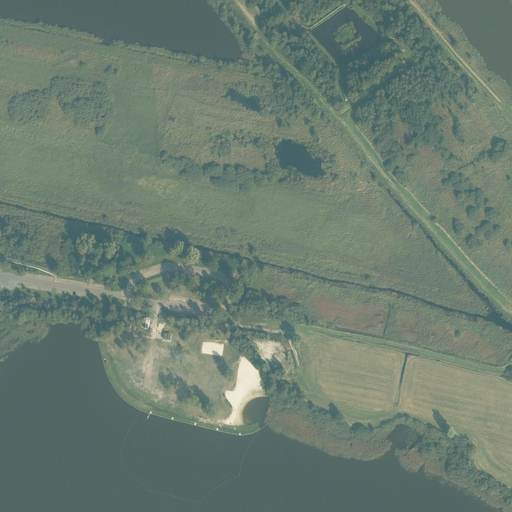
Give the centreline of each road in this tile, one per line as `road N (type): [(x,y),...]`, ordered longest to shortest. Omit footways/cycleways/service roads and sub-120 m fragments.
road 1 (track): [(254,26),(481,287),(511,312)]
road 2 (track): [(511,366),(497,370),(314,329),(284,332)]
